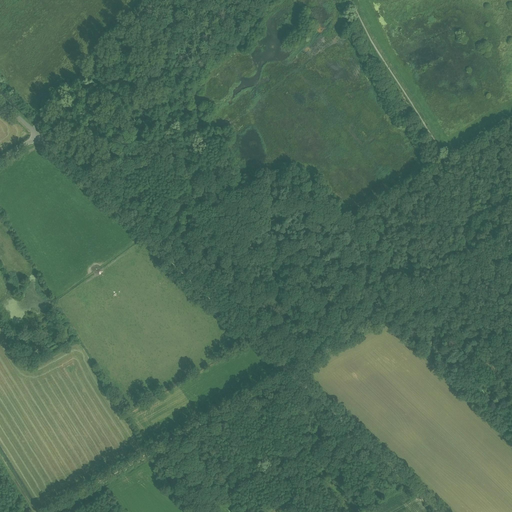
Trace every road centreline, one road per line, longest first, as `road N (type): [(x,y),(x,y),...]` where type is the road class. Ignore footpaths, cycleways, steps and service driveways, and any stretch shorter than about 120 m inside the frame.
road 1 (unclassified): [(290,371),(38,137)]
road 2 (track): [(45,511),(290,371)]
road 3 (unclassified): [(290,371),(511,241)]
road 4 (track): [(444,151),(444,162),(355,217),(425,292)]
road 5 (unclassified): [(440,511),(290,371)]
